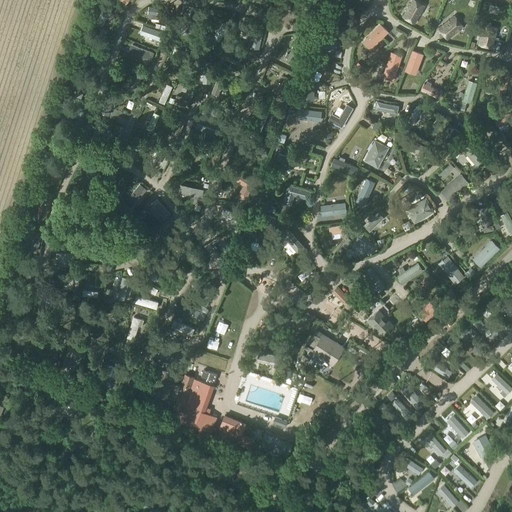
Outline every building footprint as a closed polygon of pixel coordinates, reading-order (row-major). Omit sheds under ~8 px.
[(250,0),(249,2),(267,9),(270,2),(264,0),(250,0)] [(283,0),(281,6),(289,9),(292,0),(283,0)] [(418,0),(412,0),(402,17),(415,24),(427,5),(418,0)] [(103,3),(94,22),(102,26),(110,7),(103,3)] [(149,7),(148,14),(151,14),(151,19),(164,20),(164,16),(166,16),(167,10),(149,7)] [(449,40),(465,26),(455,14),(439,28),(449,40)] [(484,21),(479,45),(494,48),(499,24),(484,21)] [(141,22),(140,28),(158,31),(159,25),(141,22)] [(223,23),(213,38),(219,42),(229,27),(223,23)] [(243,32),(245,24),(238,23),(236,31),(243,32)] [(381,24),(363,42),(372,50),(389,32),(381,24)] [(250,38),(248,46),(258,48),(263,30),(255,28),(252,38),(250,38)] [(167,50),(176,53),(179,45),(170,41),(167,50)] [(295,41),(286,61),(293,64),(301,44),(295,41)] [(131,44),(128,51),(151,60),(153,52),(131,44)] [(82,47),(76,51),(86,68),(93,64),(82,47)] [(223,50),(220,56),(242,66),(244,59),(223,50)] [(413,50),(405,71),(417,75),(425,54),(413,50)] [(386,68),(384,72),(386,74),(394,77),(401,55),(391,52),(389,57),(390,57),(387,68),(386,68)] [(315,60),(308,73),(313,76),(317,69),(320,71),(323,65),(320,64),(320,63),(315,60)] [(499,92),(507,69),(498,66),(491,90),(499,92)] [(135,71),(127,90),(134,93),(142,73),(135,71)] [(219,74),(211,93),(218,95),(226,77),(219,74)] [(464,74),(458,89),(468,93),(473,77),(464,74)] [(285,76),(277,94),(285,98),(286,97),(288,91),(292,93),(294,87),(290,86),(293,79),(285,76)] [(303,80),(303,100),(314,100),(315,80),(303,80)] [(428,81),(425,89),(436,94),(439,85),(428,81)] [(167,84),(160,101),(165,103),(172,87),(167,84)] [(106,95),(98,116),(106,119),(114,98),(106,95)] [(378,101),(376,108),(398,113),(399,106),(378,101)] [(66,103),(63,110),(83,117),(85,110),(66,103)] [(332,113),(329,120),(336,124),(333,130),(340,133),(355,107),(348,104),(340,117),(332,113)] [(491,118),(511,116),(511,105),(491,107),(491,118)] [(154,113),(147,129),(152,131),(159,115),(154,113)] [(196,123),(193,130),(213,138),(216,130),(196,123)] [(383,123),(377,125),(379,131),(385,128),(383,123)] [(134,137),(131,143),(147,150),(150,144),(134,137)] [(472,139),(462,148),(476,165),(486,155),(472,139)] [(71,140),(63,158),(69,161),(76,142),(71,140)] [(375,141),(365,160),(377,167),(387,148),(375,141)] [(245,142),(243,148),(251,152),(256,153),(264,156),(266,149),(245,142)] [(160,145),(151,163),(158,167),(167,149),(160,145)] [(280,171),(282,148),(272,148),(271,171),(280,171)] [(346,167),(349,160),(334,154),(331,161),(346,167)] [(46,160),(43,167),(53,171),(50,178),(58,182),(64,168),(46,160)] [(92,168),(86,190),(94,192),(100,170),(92,168)] [(235,169),(230,177),(244,186),(238,195),(246,200),(257,183),(235,169)] [(451,197),(468,183),(462,175),(458,179),(459,180),(451,187),(449,187),(446,190),(446,191),(451,197)] [(119,183),(108,204),(115,207),(125,186),(119,183)] [(140,184),(127,199),(132,203),(140,194),(142,195),(147,190),(140,184)] [(181,184),(179,191),(190,194),(190,196),(196,198),(197,195),(201,196),(202,189),(181,184)] [(288,186),(283,204),(290,206),(293,196),(307,199),(310,192),(288,186)] [(38,188),(35,196),(42,198),(36,217),(45,220),(54,193),(38,188)] [(101,192),(99,197),(106,200),(108,194),(101,192)] [(426,199),(407,210),(414,222),(433,211),(426,199)] [(159,201),(154,205),(161,213),(159,214),(163,219),(165,217),(169,213),(159,201)] [(372,205),(362,215),(369,222),(379,212),(372,205)] [(223,208),(220,215),(240,223),(243,216),(223,208)] [(340,217),(323,221),(324,227),(342,224),(340,217)] [(290,229),(283,235),(288,241),(286,243),(295,254),(297,252),(299,253),(306,247),(290,229)] [(29,231),(23,249),(36,253),(43,235),(29,231)] [(349,251),(354,241),(364,246),(368,239),(351,231),(346,243),(345,242),(343,248),(349,251)] [(87,232),(80,233),(84,256),(91,254),(87,232)] [(73,234),(54,235),(54,243),(74,243),(73,234)] [(211,241),(217,246),(221,241),(215,236),(211,241)] [(492,240),(473,258),(482,267),(501,248),(492,240)] [(151,259),(147,266),(162,274),(165,267),(151,259)] [(470,268),(465,273),(470,277),(474,273),(470,268)] [(117,284),(115,290),(119,291),(117,297),(124,299),(129,279),(122,277),(120,285),(117,284)] [(208,284),(199,302),(207,306),(215,288),(208,284)] [(151,286),(148,291),(155,295),(158,290),(151,286)] [(337,287),(333,291),(345,303),(349,299),(337,287)] [(136,295),(134,302),(156,309),(158,302),(145,298),(145,295),(141,294),(141,297),(136,295)] [(421,310),(418,313),(419,315),(418,316),(421,318),(422,317),(426,322),(445,304),(438,296),(439,296),(437,294),(420,309),(421,310)] [(52,298),(51,306),(58,307),(75,310),(77,302),(52,298)] [(483,305),(479,309),(483,313),(487,309),(483,305)] [(193,306),(190,312),(196,315),(199,309),(193,306)] [(378,310),(367,321),(381,335),(392,325),(378,310)] [(92,311),(91,319),(116,320),(116,312),(92,311)] [(475,316),(470,320),(486,336),(491,332),(475,316)] [(133,317),(127,338),(134,340),(138,326),(142,327),(144,320),(133,317)] [(174,320),(171,327),(191,335),(194,329),(174,320)] [(463,325),(447,340),(452,346),(468,330),(463,325)] [(315,330),(305,347),(310,350),(307,353),(310,355),(313,351),(333,364),(343,347),(315,330)] [(30,335),(19,348),(25,353),(35,340),(30,335)] [(171,342),(163,358),(170,362),(178,346),(171,342)] [(440,342),(435,347),(439,352),(444,347),(440,342)] [(254,346),(253,352),(272,355),(273,348),(254,346)] [(193,348),(191,356),(201,358),(202,350),(193,348)] [(75,353),(68,373),(75,376),(82,355),(75,353)] [(372,357),(361,368),(366,373),(377,361),(372,357)] [(433,360),(429,366),(447,378),(452,372),(433,360)] [(269,371),(271,365),(264,363),(262,369),(269,371)] [(108,374),(104,383),(114,387),(121,370),(113,366),(110,375),(108,374)] [(139,372),(128,387),(133,391),(144,376),(139,372)] [(497,373),(491,379),(502,390),(500,392),(504,396),(511,388),(497,373)] [(186,376),(174,409),(183,412),(179,423),(210,434),(216,417),(209,414),(210,410),(204,408),(213,384),(195,377),(194,379),(186,376)] [(409,387),(403,392),(417,408),(423,403),(409,387)] [(476,395),(470,401),(487,418),(493,412),(476,395)] [(59,397),(50,421),(58,424),(64,409),(71,412),(75,403),(59,397)] [(397,398),(392,403),(406,418),(411,414),(397,398)] [(372,412),(366,418),(383,435),(390,428),(372,412)] [(220,430),(218,435),(250,448),(254,440),(241,435),(246,424),(225,415),(219,429),(220,430)] [(452,416),(447,421),(462,437),(467,432),(452,416)] [(275,417),(273,423),(285,427),(287,421),(275,417)] [(431,433),(426,438),(440,454),(446,449),(431,433)] [(485,435),(473,442),(481,456),(493,450),(485,435)] [(453,440),(449,444),(453,449),(457,445),(453,440)] [(332,454),(328,462),(348,474),(353,466),(332,454)] [(222,457),(214,473),(225,478),(232,461),(222,457)] [(406,457),(401,464),(418,475),(422,468),(406,457)] [(434,460),(430,464),(434,468),(439,464),(434,460)] [(459,464),(453,471),(470,487),(476,481),(459,464)] [(428,472),(408,488),(413,494),(433,478),(428,472)] [(370,474),(349,480),(352,488),(372,481),(370,474)] [(443,485),(437,490),(452,506),(458,501),(443,485)] [(145,497),(138,511),(149,511),(150,511),(154,511),(162,511),(165,504),(145,497)]
